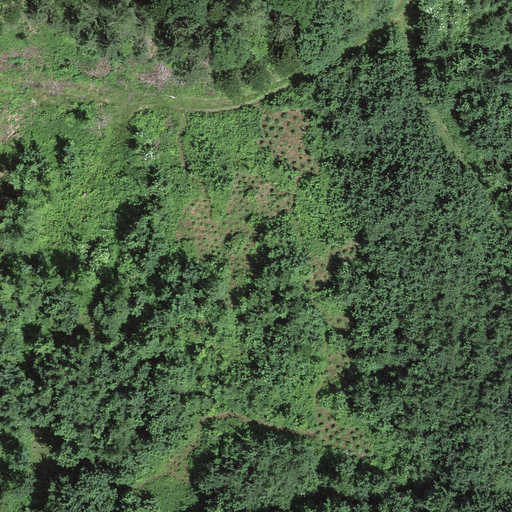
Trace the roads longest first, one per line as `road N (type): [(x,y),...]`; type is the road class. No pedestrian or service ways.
road 1 (track): [(406,0),(339,56),(237,101),(76,94)]
road 2 (track): [(405,3),(410,72),(511,230)]
